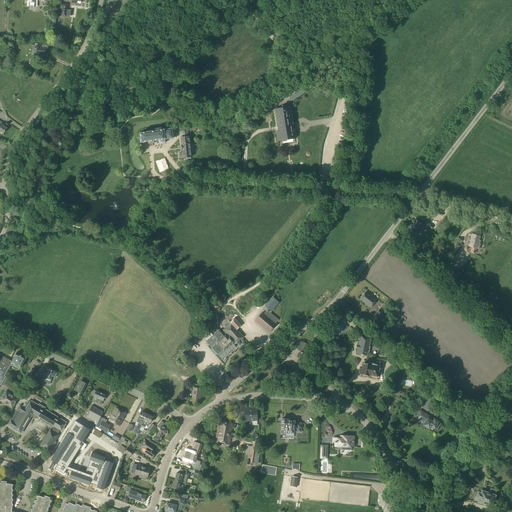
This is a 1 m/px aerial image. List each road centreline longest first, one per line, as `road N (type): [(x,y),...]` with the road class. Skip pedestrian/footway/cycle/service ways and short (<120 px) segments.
road 1 (unclassified): [(325,310),(511,73)]
road 2 (unclassified): [(0,235),(15,149),(86,41),(101,0)]
road 3 (residential): [(189,425),(151,399),(0,333)]
road 4 (unclassified): [(219,403),(325,310)]
road 5 (unclassified): [(347,408),(289,396),(219,403)]
road 6 (unclassified): [(420,511),(372,431),(347,408)]
